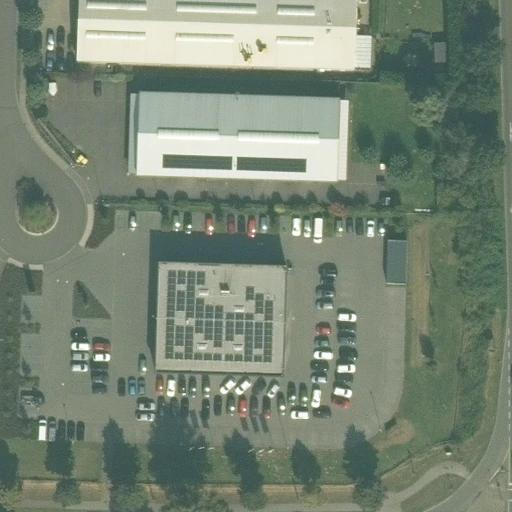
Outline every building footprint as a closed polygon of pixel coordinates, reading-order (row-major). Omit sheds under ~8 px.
[(320,71),(321,29),(321,0),(78,0),(77,64),(320,71)] [(321,0),(321,29),(334,29),(335,24),(356,25),(356,0),(321,0)] [(320,71),(354,72),(354,69),(355,37),(356,25),(335,24),(334,29),(321,29),(320,71)] [(371,37),(355,37),(354,69),(370,69),(371,37)] [(136,176),(337,183),(337,182),(340,102),(139,95),(139,96),(136,176)] [(128,176),(136,176),(139,96),(130,96),(128,176)] [(348,103),(340,102),(337,182),(346,182),(348,103)] [(407,243),(387,242),(386,286),(405,286),(407,243)] [(286,268),(158,264),(155,374),(283,378),(286,268)]
